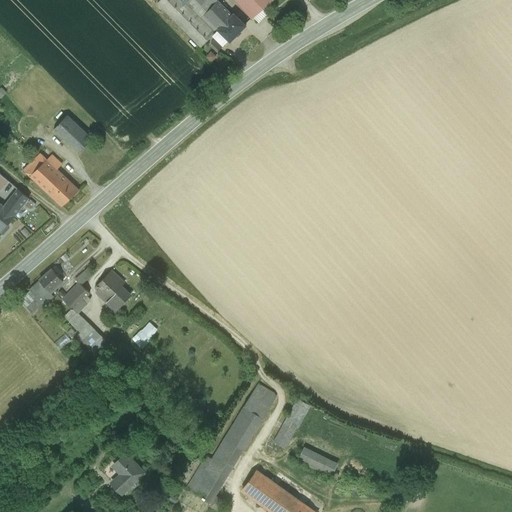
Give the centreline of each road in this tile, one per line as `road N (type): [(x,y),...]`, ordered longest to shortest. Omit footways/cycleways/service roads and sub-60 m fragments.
road 1 (secondary): [(0,289),(216,101),(369,0)]
road 2 (track): [(233,511),(235,480),(278,408),(279,392),(239,340),(120,251)]
road 3 (track): [(278,55),(292,72),(307,72),(451,0)]
